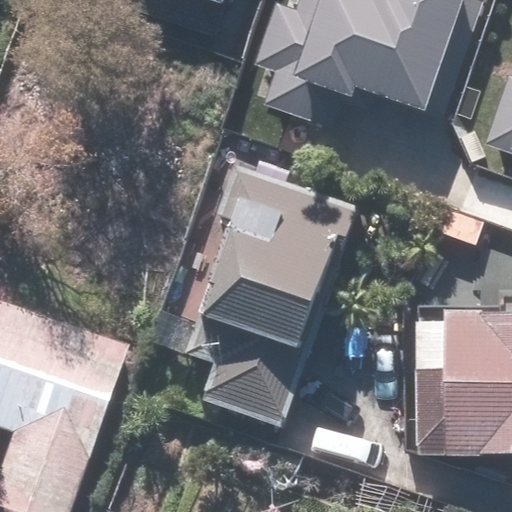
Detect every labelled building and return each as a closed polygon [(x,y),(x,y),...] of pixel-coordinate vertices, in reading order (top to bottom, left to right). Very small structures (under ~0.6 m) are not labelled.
[(125,0),(121,15),(208,41),(219,0),(125,0)] [(412,132),(456,0),(353,0),(352,6),(334,0),(301,0),(293,24),(269,16),(251,70),(272,78),(260,111),(336,137),(345,109),(412,132)] [(511,90),(502,87),(480,158),(505,165),(502,175),(511,178),(511,90)] [(231,171),(170,364),(209,377),(198,415),(283,442),(357,211),(231,171)] [(0,314),(0,439),(11,443),(0,477),(0,503),(25,511),(68,511),(123,357),(0,314)] [(511,328),(403,326),(400,471),(511,472),(511,328)]
